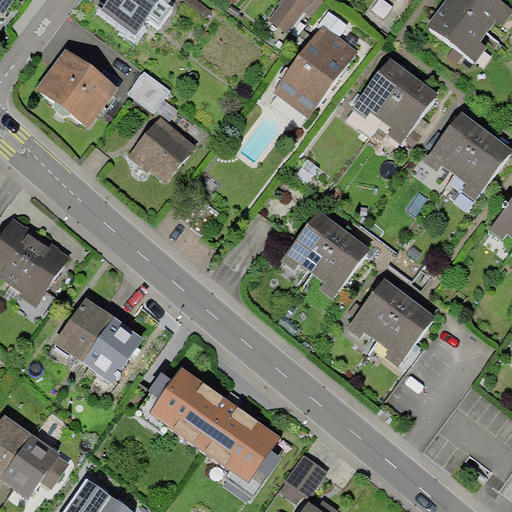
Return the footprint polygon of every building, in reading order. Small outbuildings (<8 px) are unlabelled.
[(15,0),(0,0),(0,18),(1,19),(15,0)] [(98,13),(133,40),(163,0),(108,0),(102,9),(98,13)] [(283,0),(265,24),(284,38),(304,12),(314,19),(327,2),(324,0),(283,0)] [(503,28),(511,15),(511,12),(494,0),(446,0),(445,2),(486,34),(495,22),(503,28)] [(486,34),(445,2),(426,27),(454,47),(464,55),(475,64),(485,50),(478,44),(486,34)] [(356,54),(323,29),(274,93),(307,118),(356,54)] [(464,55),(454,47),(447,56),(457,64),(464,55)] [(115,90),(62,49),(32,91),(87,130),(115,90)] [(381,123),(413,80),(389,62),(352,110),(366,120),(370,115),(381,123)] [(135,83),(126,96),(151,113),(168,90),(143,72),(135,83)] [(401,148),(438,98),(413,80),(381,123),(390,130),(385,137),(401,148)] [(486,133),(461,115),(423,165),(438,176),(444,168),(453,176),(486,133)] [(158,120),(128,156),(164,185),(194,149),(158,120)] [(511,153),(511,152),(486,133),(453,176),(466,186),(461,193),(475,203),(511,153)] [(511,197),(487,231),(501,241),(506,235),(511,239),(511,197)] [(196,198),(179,219),(201,236),(218,215),(196,198)] [(317,212),(280,261),(294,273),(299,268),(311,277),(344,232),(317,212)] [(39,238),(11,220),(0,236),(0,278),(9,283),(39,238)] [(369,251),(344,232),(311,277),(324,287),(319,293),(331,302),(369,251)] [(70,259),(39,238),(9,283),(22,292),(18,299),(35,310),(70,259)] [(408,301),(382,280),(345,332),(358,341),(362,335),(375,344),(408,301)] [(83,366),(114,322),(101,313),(85,301),(54,345),(83,366)] [(433,320),(408,301),(375,344),(388,354),(383,359),(395,368),(433,320)] [(111,384),(141,341),(127,331),(114,322),(83,366),(111,384)] [(240,410),(230,403),(180,368),(146,416),(166,431),(196,452),(203,456),(248,488),(282,440),(240,410)] [(150,393),(138,384),(122,406),(134,415),(150,393)] [(0,481),(2,483),(34,439),(3,417),(0,421),(0,481)] [(69,463),(34,439),(2,483),(26,500),(38,483),(49,491),(69,463)] [(326,475),(304,458),(284,483),(307,500),(326,475)] [(125,511),(87,485),(67,511),(125,511)]
